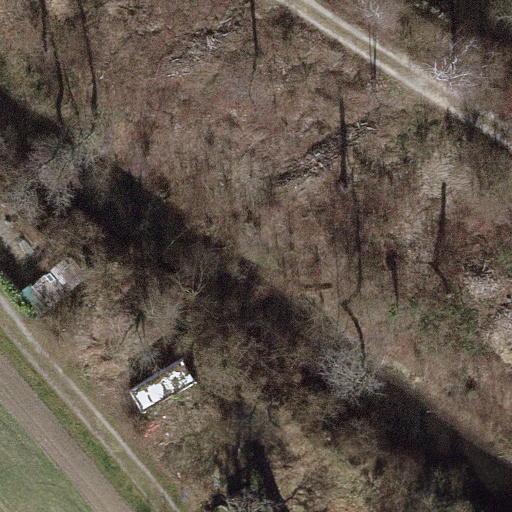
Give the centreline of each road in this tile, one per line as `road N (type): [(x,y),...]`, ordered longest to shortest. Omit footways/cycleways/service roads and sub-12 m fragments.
road 1 (track): [(0,304),(103,421),(164,511)]
road 2 (track): [(321,0),(511,121)]
